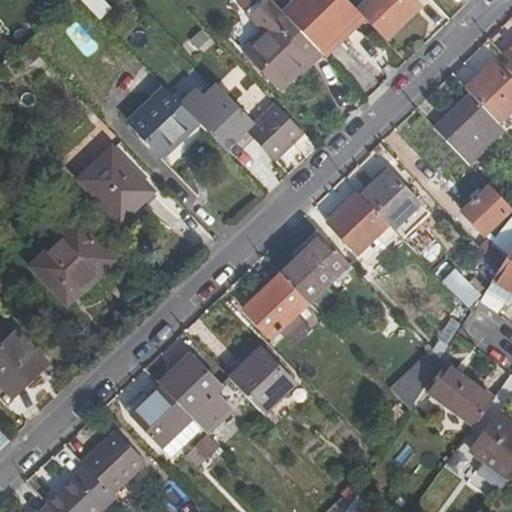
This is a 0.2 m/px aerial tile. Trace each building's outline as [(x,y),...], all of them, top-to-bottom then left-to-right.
[(298,70),(318,51),(284,15),(269,0),(265,0),(249,16),(265,33),(246,52),(282,90),(301,73),(298,70)] [(318,51),(322,55),(362,17),(358,13),(345,0),(299,0),(284,15),(318,51)] [(410,0),(371,0),(358,13),(362,17),(385,41),(419,9),(410,0)] [(29,69),(41,58),(26,43),(16,52),(14,54),(29,69)] [(511,86),(491,65),(466,89),(470,94),(493,118),(498,124),(511,110),(511,86)] [(164,157),(199,124),(166,89),(131,122),(164,157)] [(469,142),(493,118),(470,94),(445,118),(449,122),(438,132),(468,163),(479,153),(469,142)] [(277,161),(305,134),(276,105),(256,125),(228,96),(199,124),(227,152),(248,132),(277,161)] [(125,200),(143,183),(110,148),(79,177),(117,218),(130,206),(125,200)] [(386,172),(360,198),(386,226),(390,229),(416,204),(386,172)] [(130,206),(117,218),(123,225),(155,195),(143,183),(125,200),(130,206)] [(484,238),(511,211),(489,187),(461,214),(484,238)] [(356,254),(386,226),(360,198),(356,195),(327,224),(356,254)] [(82,284),(109,258),(76,223),(31,266),(68,305),(81,292),(86,288),(82,284)] [(295,259),(321,236),(315,230),(290,253),(295,259)] [(306,304),(348,264),(321,236),(295,259),(278,275),(306,304)] [(490,238),(479,248),(489,259),(496,266),(506,256),(490,238)] [(511,249),(499,269),(496,275),(511,284),(511,249)] [(86,288),(81,292),(85,296),(117,266),(109,258),(82,284),(86,288)] [(477,273),(489,285),(490,284),(496,275),(499,269),(496,266),(489,259),(477,273)] [(456,270),(442,283),(471,314),(479,301),(482,297),(456,270)] [(271,340),(308,306),(306,304),(278,275),(242,308),(271,340)] [(511,284),(496,275),(490,284),(511,296),(511,284)] [(0,294),(9,287),(0,277),(0,294)] [(18,332),(0,349),(0,383),(14,398),(49,365),(18,332)] [(409,407),(441,358),(422,346),(391,395),(409,407)] [(260,351),(231,380),(265,415),(294,386),(260,351)] [(192,359),(180,371),(162,387),(193,419),(202,429),(206,433),(230,411),(215,395),(221,389),(192,359)] [(426,391),(442,403),(462,377),(445,365),(426,391)] [(162,387),(180,371),(175,366),(158,383),(162,387)] [(442,403),(474,427),(494,401),(462,377),(442,403)] [(162,448),(193,419),(162,387),(132,416),(162,448)] [(471,451),(509,480),(511,476),(511,426),(498,416),(471,451)] [(162,448),(172,458),(202,429),(193,419),(162,448)] [(116,431),(84,463),(86,465),(112,494),(146,462),(116,431)] [(240,432),(223,446),(246,472),(262,457),(240,432)] [(209,459),(220,448),(206,433),(195,445),(209,459)] [(45,504),(52,511),(99,511),(115,497),(112,494),(86,465),(45,504)] [(367,511),(375,500),(361,489),(351,504),(346,511),(367,511)]
